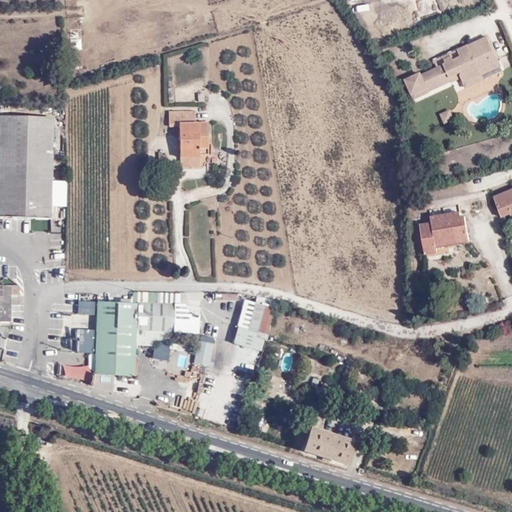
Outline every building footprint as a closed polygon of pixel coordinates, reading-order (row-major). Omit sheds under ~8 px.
[(81,50),(81,29),(70,29),(70,50),(81,50)] [(421,72),(404,80),(414,100),(462,78),(466,86),(503,68),(487,35),(457,50),(461,56),(454,59),(452,56),(443,60),(444,63),(422,74),(421,72)] [(169,126),(178,126),(180,168),(210,166),(207,122),(194,122),(196,112),(169,111),(169,126)] [(450,111),(442,114),(447,123),(454,119),(450,111)] [(55,121),(1,121),(0,150),(0,219),(50,221),(55,121)] [(66,199),(64,183),(53,184),(54,200),(66,199)] [(511,188),(493,197),(502,220),(510,217),(511,220),(511,219),(511,188)] [(54,219),(65,219),(65,202),(54,202),(54,219)] [(460,212),(431,217),(432,224),(421,225),(426,256),(451,252),(450,247),(470,244),(466,216),(461,216),(460,212)] [(133,307),(76,304),(76,316),(94,316),(92,374),(130,376),(132,332),(172,333),(173,306),(132,303),(133,307)] [(260,351),(273,309),(254,305),(247,329),(237,327),(234,343),(260,351)] [(210,367),(214,338),(199,336),(195,365),(210,367)] [(171,342),(158,341),(157,347),(155,346),(153,359),(168,361),(171,342)] [(63,366),(63,379),(89,380),(89,366),(63,366)] [(283,379),(272,375),(263,395),(274,399),(283,379)] [(355,442),(310,428),(303,449),(348,463),(355,442)]
